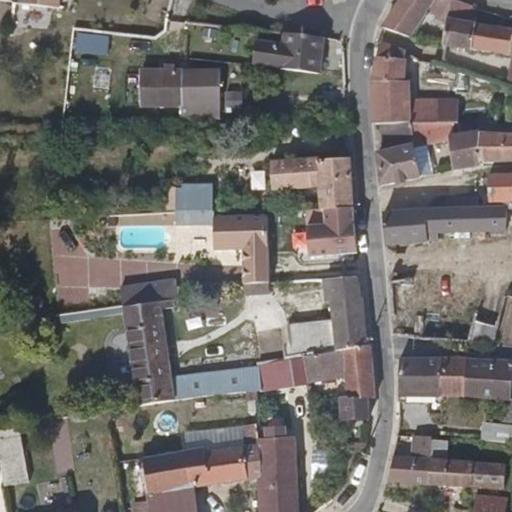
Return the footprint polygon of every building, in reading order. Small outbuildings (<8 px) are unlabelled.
[(0,0),(0,2),(59,10),(61,0),(0,0)] [(472,23),(476,8),(452,0),(403,0),(385,27),(407,41),(425,16),(451,20),(472,23)] [(511,56),(511,28),(472,23),(451,20),(445,47),(504,55),(511,56)] [(327,38),(286,33),(285,45),(284,53),(304,55),(303,69),(324,71),(327,38)] [(304,55),(284,53),(285,45),(257,42),(255,64),(303,69),(304,55)] [(406,57),(380,55),(373,83),(374,128),(381,127),(410,126),(410,106),(410,83),(405,83),(406,57)] [(511,56),(504,55),(502,87),(511,90),(511,56)] [(141,72),(141,109),(183,108),(183,71),(141,72)] [(220,71),(183,71),(183,108),(184,119),(220,118),(220,71)] [(410,106),(410,126),(455,127),(459,127),(458,107),(410,106)] [(410,126),(381,127),(384,153),(415,146),(456,140),(455,127),(410,126)] [(478,138),(456,140),(457,170),(485,163),(482,142),(478,138)] [(511,140),(482,142),(485,163),(511,162),(511,140)] [(415,146),(384,153),(377,155),(380,189),(423,179),(415,146)] [(356,208),(353,158),(273,161),(274,190),(324,188),(323,210),(356,208)] [(494,212),(509,212),(511,212),(511,177),(493,179),(494,212)] [(172,222),(174,181),(158,180),(156,221),(172,222)] [(464,213),(481,213),(480,200),(464,201),(464,203),(464,213)] [(447,203),(447,213),(464,213),(464,203),(447,203)] [(308,259),(359,256),(356,208),(323,210),(324,226),(307,227),(308,233),(296,234),(297,250),(308,249),(308,259)] [(447,213),(388,218),(390,245),(441,242),(444,234),(510,231),(509,212),(494,212),(481,213),(464,213),(447,213)] [(270,283),(269,216),(216,217),(217,247),(245,246),(245,284),(270,283)] [(329,300),(355,298),(354,277),(324,279),(329,300)] [(414,279),(394,279),(395,320),(415,320),(414,279)] [(339,352),(367,348),(360,297),(355,298),(329,300),(339,352)] [(167,307),(130,312),(138,411),(176,406),(175,402),(173,376),(167,307)] [(477,316),(474,344),(495,346),(498,318),(477,316)] [(341,401),(343,410),(368,407),(368,401),(373,399),(367,348),(339,352),(302,356),(307,385),(347,378),(348,401),(341,401)] [(307,385),(302,356),(260,363),(260,367),(264,391),(307,385)] [(401,366),(401,396),(444,396),(444,366),(401,366)] [(444,366),(444,396),(465,397),(466,367),(444,366)] [(260,367),(173,376),(175,402),(264,391),(260,367)] [(466,367),(465,397),(496,397),(496,368),(466,367)] [(511,368),(496,368),(496,397),(511,396),(511,368)] [(345,425),(368,421),(368,407),(343,410),(345,425)] [(482,441),(511,441),(511,423),(483,422),(482,441)] [(21,428),(14,429),(22,486),(28,485),(21,428)] [(14,429),(0,430),(0,454),(4,489),(22,486),(14,429)] [(262,511),(298,511),(291,434),(258,439),(258,446),(261,480),(262,511)] [(394,457),(390,481),(432,482),(432,457),(433,441),(432,436),(415,436),(415,457),(394,457)] [(433,441),(432,457),(449,457),(449,442),(433,441)] [(147,495),(191,489),(261,480),(258,446),(201,452),(201,447),(140,458),(147,495)] [(432,457),(432,482),(507,483),(508,459),(449,457),(432,457)] [(150,511),(193,511),(191,489),(147,495),(150,511)] [(475,492),(474,511),(505,511),(507,494),(475,492)] [(132,511),(150,511),(147,495),(130,498),(132,511)]
